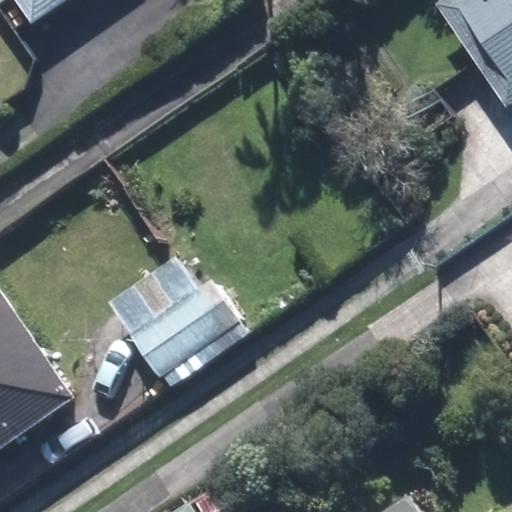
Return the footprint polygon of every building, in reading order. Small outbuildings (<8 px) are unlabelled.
[(26,0),(45,27),(85,0),(26,0)] [(511,0),(451,0),(449,1),(511,96),(511,0)] [(119,302),(175,388),(259,333),(203,247),(119,302)] [(0,459),(88,402),(0,270),(0,459)] [(430,511),(418,495),(394,511),(430,511)]
